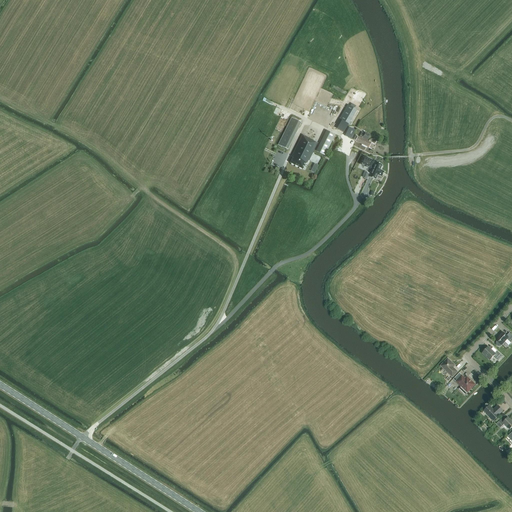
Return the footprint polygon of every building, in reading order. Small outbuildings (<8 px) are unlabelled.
[(356,110),(354,109),(350,107),(348,106),(334,128),(342,133),(356,110)] [(278,146),(287,150),(301,123),(292,118),(278,146)] [(313,127),(307,138),(312,140),(317,129),(313,127)] [(351,139),(354,134),(355,131),(349,127),(345,136),(351,139)] [(316,151),(324,156),(335,135),(326,131),(316,151)] [(362,132),(359,137),(367,141),(370,135),(365,133),(364,133),(362,132)] [(367,141),(359,137),(354,134),(351,139),(355,141),(371,149),(373,144),(367,141)] [(302,135),(292,156),(291,155),(289,160),(291,161),(290,163),(294,165),(298,167),(303,169),(306,163),(307,163),(308,160),(309,161),(318,143),(313,141),(312,140),(307,138),(302,135)] [(367,158),(363,156),(359,164),(371,169),(374,163),(374,161),(367,158)] [(382,165),(375,162),(368,177),(376,180),(378,175),(382,177),(384,172),(380,170),(382,165)] [(511,335),(509,333),(507,336),(503,332),(496,340),(497,341),(496,342),(496,344),(496,345),(497,346),(498,347),(500,347),(501,346),(507,339),(511,343),(511,342),(511,335)] [(488,347),(482,353),(483,354),(483,353),(490,360),(490,361),(494,356),(498,361),(502,357),(497,351),(494,354),(488,348),(488,347)] [(455,366),(448,359),(441,366),(452,377),(457,372),(453,368),(455,366)] [(465,379),(462,376),(456,382),(467,392),(472,388),(475,385),(473,382),(472,383),(467,377),(465,379)] [(498,415),(503,411),(498,406),(493,410),(489,406),(484,411),(494,421),(499,416),(498,415)] [(510,430),(511,427),(511,421),(508,418),(504,422),(502,419),(497,424),(501,428),(505,424),(510,430)]
